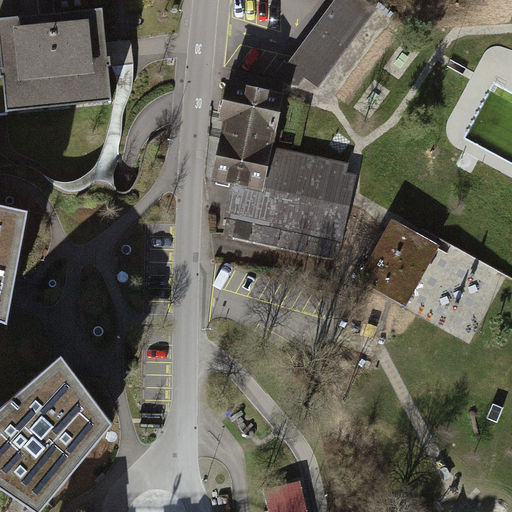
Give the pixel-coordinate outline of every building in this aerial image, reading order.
[(0,0),(0,121),(114,110),(104,16),(43,22),(40,0),(0,0)] [(363,0),(333,0),(287,63),(282,60),(273,75),(283,82),(297,85),(302,75),(317,87),(375,9),(363,0)] [(272,151),(283,99),(228,88),(208,186),(230,190),(220,237),(338,261),(354,178),(344,176),(346,166),(272,151)] [(0,196),(0,310),(10,314),(32,203),(0,196)] [(394,226),(361,286),(405,310),(438,250),(394,226)] [(468,339),(499,282),(460,261),(429,317),(468,339)] [(62,351),(0,403),(0,478),(40,507),(115,418),(62,351)]
